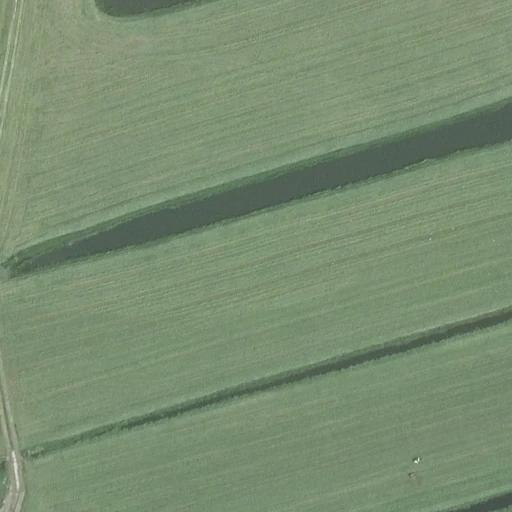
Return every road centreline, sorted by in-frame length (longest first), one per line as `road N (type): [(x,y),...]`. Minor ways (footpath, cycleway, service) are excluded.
road 1 (track): [(0,356),(13,450),(3,511)]
road 2 (track): [(24,0),(0,153)]
